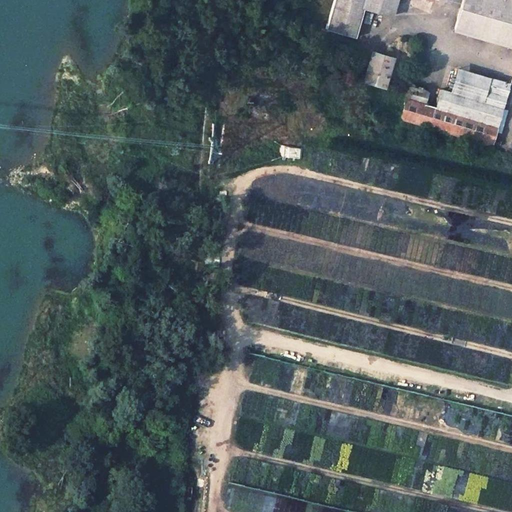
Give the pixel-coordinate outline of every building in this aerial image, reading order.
[(333,0),(326,28),(354,37),(363,8),(391,16),(396,0),(333,0)] [(511,0),(462,0),(454,29),(511,46),(511,0)] [(449,20),(429,14),(400,118),(490,145),(508,83),(489,79),(483,102),(450,92),(440,89),(435,107),(425,104),(449,20)] [(392,59),(372,52),(363,80),(384,86),(392,59)] [(489,79),(457,69),(450,92),(483,102),(489,79)] [(303,148),(289,147),(287,157),(301,158),(303,148)]
